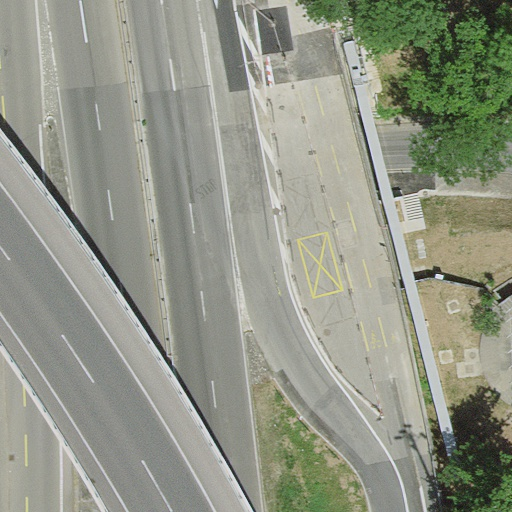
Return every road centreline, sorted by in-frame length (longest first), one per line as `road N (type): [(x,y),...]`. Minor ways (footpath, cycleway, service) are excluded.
road 1 (primary): [(393,511),(373,462),(311,393),(291,356),(170,43)]
road 2 (primary): [(80,0),(149,511)]
road 3 (primary): [(511,152),(366,150),(75,170),(0,186)]
road 4 (primary): [(9,0),(39,511)]
road 5 (primary): [(226,511),(170,43)]
road 6 (motorway): [(171,511),(0,247)]
